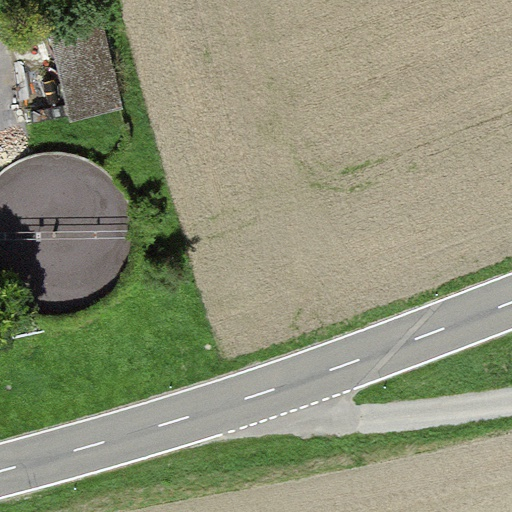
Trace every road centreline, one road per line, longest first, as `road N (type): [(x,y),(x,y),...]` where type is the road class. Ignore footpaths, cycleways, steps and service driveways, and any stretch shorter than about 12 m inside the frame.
road 1 (tertiary): [(0,471),(280,390),(511,303)]
road 2 (track): [(280,390),(306,410),(341,418),(511,402)]
